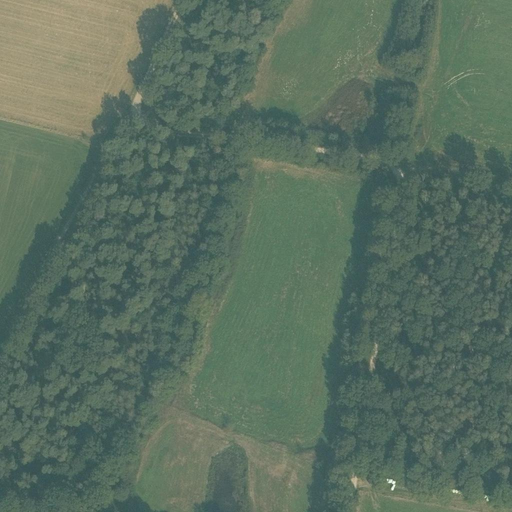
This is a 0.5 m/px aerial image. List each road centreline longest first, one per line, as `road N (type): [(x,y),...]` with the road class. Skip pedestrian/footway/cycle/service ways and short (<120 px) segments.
road 1 (track): [(348,511),(399,175)]
road 2 (track): [(399,175),(373,159),(154,129),(141,119)]
road 3 (track): [(141,119),(136,100),(183,0)]
